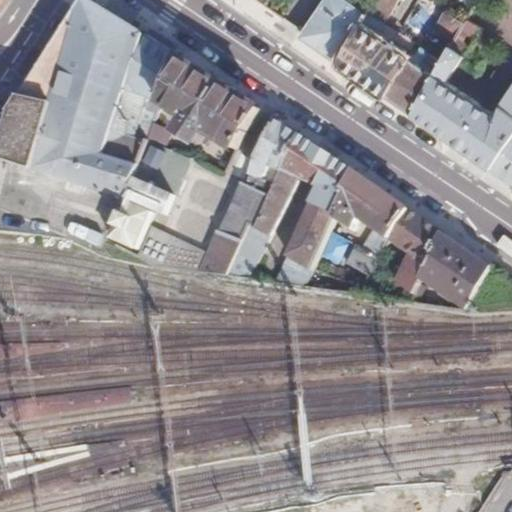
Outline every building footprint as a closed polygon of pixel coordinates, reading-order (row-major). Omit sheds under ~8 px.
[(94,0),(86,0),(13,110),(0,155),(0,158),(124,193),(111,237),(164,265),(231,274),(247,242),(222,229),(209,255),(174,238),(172,242),(149,231),(157,209),(174,215),(189,178),(144,159),(143,161),(104,146),(149,33),(94,0)] [(254,0),(266,9),(270,0),(254,0)] [(327,0),(303,34),(342,62),(371,10),(353,0),(327,0)] [(376,0),(371,10),(342,62),(409,109),(416,114),(446,58),(421,44),(412,55),(382,34),(402,0),(376,0)] [(459,35),(475,5),(465,0),(452,0),(441,23),(459,35)] [(168,100),(186,56),(149,33),(104,146),(143,161),(144,159),(168,100)] [(446,58),(416,114),(491,165),(511,136),(511,90),(497,111),(449,78),(466,52),(455,43),(446,58)] [(246,92),(186,56),(168,100),(195,116),(186,132),(206,143),(216,129),(243,146),(268,106),(246,92)] [(0,155),(13,110),(0,112),(0,155)] [(306,133),(283,117),(262,155),(265,157),(259,168),(260,170),(255,180),(277,192),(306,133)] [(319,142),(306,133),(277,192),(260,227),(272,235),(302,176),(319,142)] [(511,136),(491,165),(502,173),(511,159),(511,136)] [(338,155),(319,142),(302,176),(321,188),(338,155)] [(360,171),(338,155),(321,188),(275,280),(304,284),(338,216),(360,171)] [(511,159),(502,173),(511,179),(511,159)] [(416,211),(360,171),(338,216),(357,229),(365,218),(380,229),(366,248),(360,244),(347,261),(370,277),(393,244),(416,211)] [(248,177),(222,229),(247,242),(256,226),(260,227),(277,192),(255,180),(248,177)] [(447,233),(416,211),(393,244),(414,257),(398,285),(416,296),(424,283),(437,262),(432,259),(447,233)] [(247,242),(231,274),(249,277),(260,255),(262,254),(272,235),(260,227),(256,226),(247,242)] [(470,311),(497,267),(447,233),(432,259),(437,262),(424,283),(470,311)]
